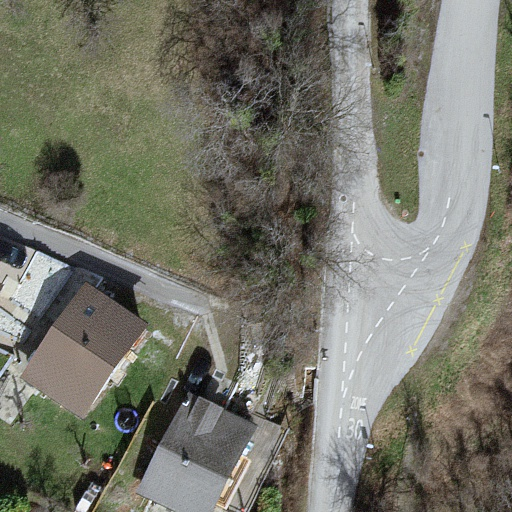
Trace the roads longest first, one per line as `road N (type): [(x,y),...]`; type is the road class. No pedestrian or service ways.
road 1 (unclassified): [(468,0),(437,245),(376,286)]
road 2 (unclassified): [(376,286),(326,171),(342,0)]
road 3 (unclassified): [(326,511),(376,286)]
